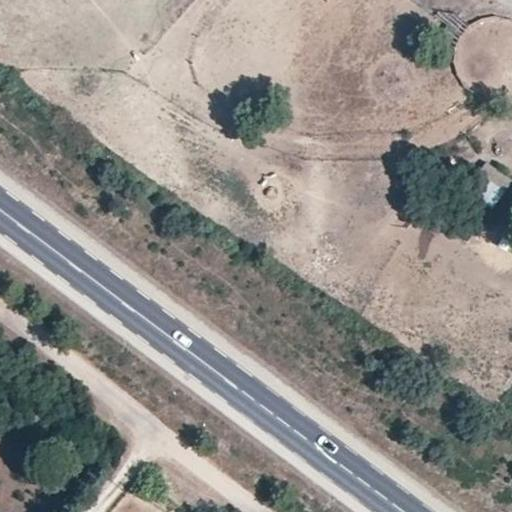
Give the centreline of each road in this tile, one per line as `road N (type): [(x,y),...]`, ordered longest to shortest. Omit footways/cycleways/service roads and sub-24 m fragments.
road 1 (primary): [(399,511),(0,207)]
road 2 (track): [(0,321),(208,479),(239,511)]
